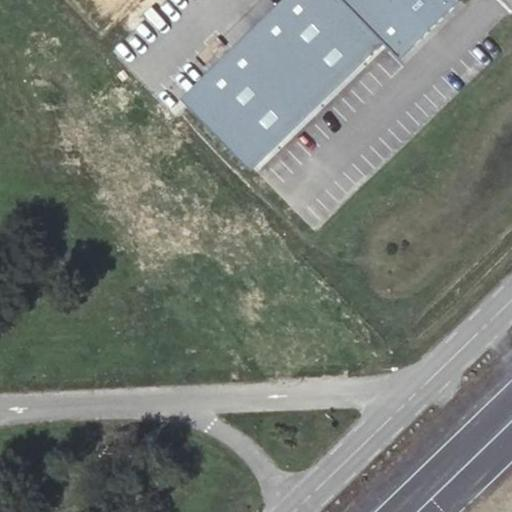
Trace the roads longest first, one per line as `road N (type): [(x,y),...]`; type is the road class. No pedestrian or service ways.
road 1 (unclassified): [(420,389),(136,399)]
road 2 (unclassified): [(136,399),(182,413),(247,454),(286,511)]
road 3 (unclassified): [(293,511),(420,389)]
road 4 (unclassified): [(136,399),(0,406)]
road 5 (unclassified): [(511,301),(420,389)]
